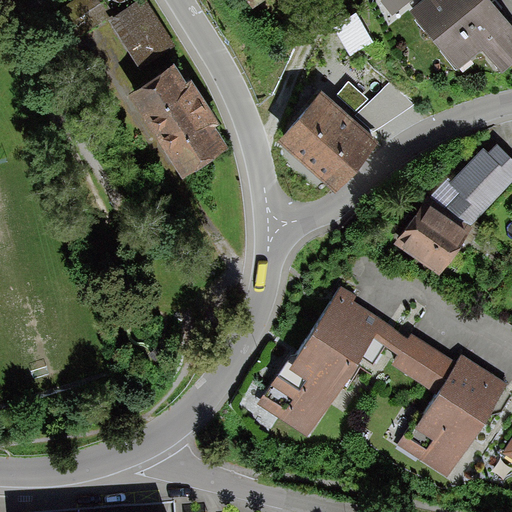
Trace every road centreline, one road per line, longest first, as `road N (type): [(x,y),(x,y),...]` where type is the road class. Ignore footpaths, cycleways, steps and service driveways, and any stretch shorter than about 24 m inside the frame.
road 1 (track): [(2,34),(109,190),(130,300),(179,309),(238,270),(267,267)]
road 2 (residential): [(511,102),(474,111),(388,155),(342,200),(309,218),(270,226)]
road 3 (residential): [(270,226),(264,288),(227,369),(199,405),(146,442)]
road 4 (residential): [(270,226),(241,104),(180,0)]
road 5 (residential): [(146,442),(183,473),(346,511)]
road 6 (residential): [(511,349),(367,266)]
road 7 (residential): [(146,442),(69,470),(0,470)]
